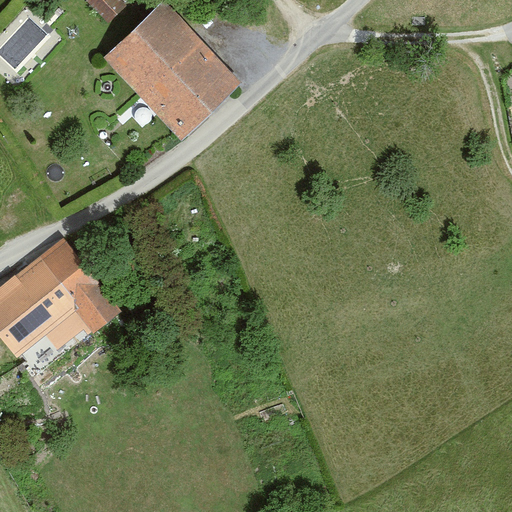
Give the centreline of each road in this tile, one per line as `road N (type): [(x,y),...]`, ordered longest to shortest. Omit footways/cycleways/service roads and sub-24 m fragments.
road 1 (unclassified): [(359,0),(177,160),(0,262)]
road 2 (track): [(285,0),(320,35),(457,38)]
